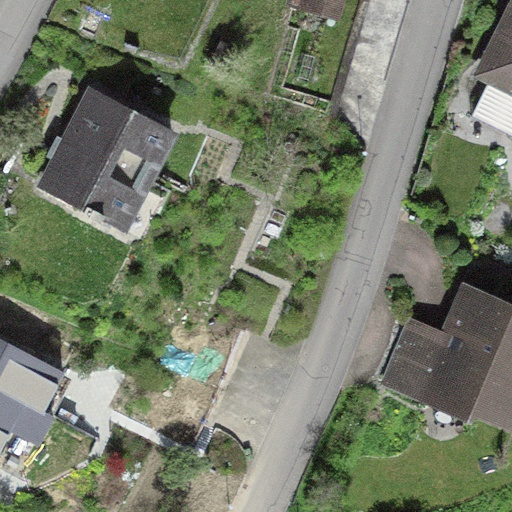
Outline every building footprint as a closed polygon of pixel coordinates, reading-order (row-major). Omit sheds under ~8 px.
[(342,0),(291,0),(290,6),(338,19),(342,0)] [(511,0),(509,0),(470,84),(511,103),(511,0)] [(192,125),(87,76),(39,186),(141,230),(192,125)] [(511,296),(462,278),(445,322),(413,312),(386,381),(511,429),(511,296)] [(61,374),(0,343),(0,447),(10,427),(29,437),(61,374)] [(208,426),(223,390),(165,365),(150,401),(208,426)]
